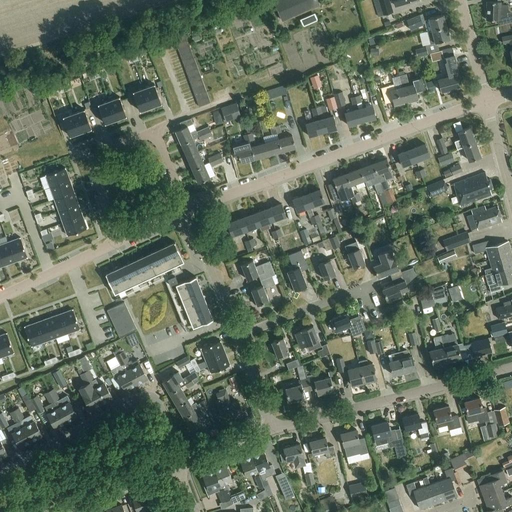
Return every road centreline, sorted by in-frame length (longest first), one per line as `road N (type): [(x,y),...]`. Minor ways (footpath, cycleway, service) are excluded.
road 1 (tertiary): [(188,210),(486,100)]
road 2 (residential): [(0,474),(148,395),(192,457)]
road 3 (residential): [(275,427),(511,367)]
road 4 (residential): [(239,337),(367,288),(377,314)]
road 5 (residential): [(119,240),(95,159),(155,130)]
road 6 (residential): [(239,337),(188,210)]
road 7 (residential): [(51,511),(177,463)]
road 8 (tertiary): [(0,297),(119,240)]
